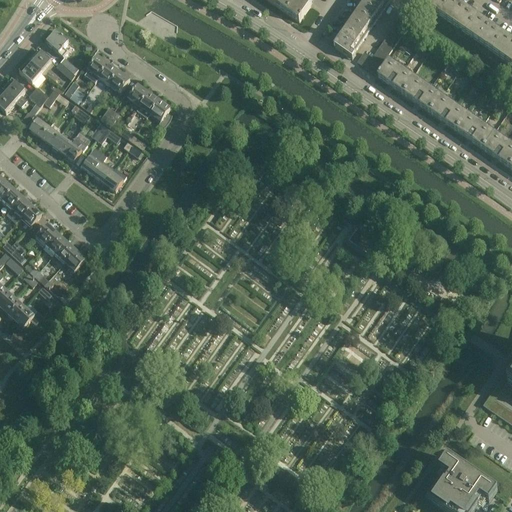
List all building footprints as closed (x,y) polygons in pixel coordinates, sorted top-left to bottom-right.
[(263,0),(299,25),(311,8),(309,7),(314,0),(263,0)] [(367,0),(334,49),(352,62),(355,57),(354,56),(392,0),(367,0)] [(357,65),(375,77),(428,0),(413,0),(372,60),(364,55),(357,65)] [(432,0),(426,9),(435,16),(511,69),(511,44),(447,0),(432,0)] [(46,45),(59,56),(63,60),(68,55),(63,51),(69,45),(56,34),(56,35),(55,34),(50,39),(51,39),(46,45)] [(29,65),(42,77),(52,66),(39,54),(29,65)] [(96,86),(99,82),(109,68),(98,60),(88,74),(94,79),(92,83),(96,86)] [(60,66),(75,79),(74,78),(79,73),(65,61),(61,66),(60,66)] [(377,79),(472,145),(511,172),(511,148),(389,63),(377,79)] [(42,77),(29,65),(19,76),(33,87),(42,77)] [(56,71),(72,84),(75,79),(60,66),(56,71)] [(109,90),(120,76),(109,68),(99,82),(109,90)] [(120,76),(109,90),(120,97),(130,83),(120,76)] [(26,95),(12,84),(2,95),(15,107),(16,106),(22,111),(28,104),(22,99),(26,95)] [(82,103),(74,97),(77,92),(79,89),(74,85),(65,98),(70,102),(79,108),(82,103)] [(139,111),(149,97),(138,89),(128,103),(139,111)] [(33,95),(45,105),(49,100),(37,90),(33,95)] [(50,110),(60,97),(54,93),(49,100),(45,105),(44,106),(50,110)] [(15,107),(2,95),(0,97),(0,111),(6,117),(15,107)] [(45,105),(33,95),(29,100),(41,110),(44,106),(45,105)] [(149,120),(150,119),(160,105),(149,97),(139,111),(145,115),(144,116),(149,120)] [(494,100),(491,104),(496,108),(499,103),(494,100)] [(160,105),(150,119),(160,126),(159,128),(164,132),(166,131),(168,129),(169,127),(170,125),(171,123),(172,121),(173,119),(172,119),(172,120),(167,116),(170,112),(160,105)] [(72,114),(76,117),(80,112),(76,108),(72,114)] [(90,108),(86,113),(91,116),(95,111),(90,108)] [(105,127),(114,114),(109,110),(100,123),(105,127)] [(76,117),(81,120),(85,115),(80,112),(76,117)] [(114,114),(105,127),(111,130),(120,118),(114,114)] [(28,115),(20,127),(26,131),(34,120),(28,115)] [(41,142),(49,131),(38,123),(30,134),(41,142)] [(101,126),(91,140),(97,144),(106,130),(101,126)] [(106,130),(97,144),(102,148),(112,134),(106,130)] [(49,131),(41,142),(53,150),(60,139),(49,131)] [(132,137),(128,143),(134,147),(138,141),(132,137)] [(60,139),(53,150),(63,157),(71,147),(71,146),(60,139)] [(71,147),(63,157),(74,165),(82,154),(83,155),(88,148),(76,140),(71,146),(71,147)] [(138,141),(134,147),(143,154),(147,148),(138,141)] [(128,146),(124,151),(128,154),(132,149),(128,146)] [(130,156),(126,161),(136,167),(143,157),(132,149),(128,154),(130,156)] [(102,168),(91,160),(83,171),(94,180),(102,168)] [(104,165),(102,168),(94,180),(105,187),(113,176),(115,173),(104,165)] [(113,176),(105,187),(116,195),(124,184),(113,176)] [(3,183),(0,185),(0,203),(1,204),(12,192),(3,183)] [(11,213),(22,201),(12,192),(1,204),(11,213)] [(11,213),(6,218),(15,227),(20,221),(20,222),(32,209),(22,201),(11,213)] [(32,209),(20,222),(30,231),(41,218),(32,209)] [(44,249),(57,236),(47,227),(35,240),(44,249)] [(54,258),(66,245),(57,236),(44,249),(54,258)] [(11,259),(20,249),(15,245),(11,249),(6,245),(2,250),(11,259)] [(66,245),(54,258),(64,267),(76,254),(66,245)] [(20,267),(21,266),(25,262),(20,258),(25,253),(20,249),(11,259),(20,267)] [(76,254),(64,267),(73,276),(85,263),(76,254)] [(0,261),(0,270),(5,266),(10,260),(5,256),(0,261)] [(10,260),(5,266),(8,269),(14,264),(10,260)] [(395,275),(396,276),(406,283),(413,273),(402,265),(395,275)] [(34,280),(39,275),(34,270),(29,276),(34,280)] [(39,275),(34,280),(43,288),(48,283),(39,275)] [(28,277),(23,282),(28,286),(33,281),(28,277)] [(33,281),(28,286),(33,291),(37,285),(33,281)] [(48,283),(43,288),(48,293),(53,288),(48,283)] [(53,297),(58,301),(67,292),(62,287),(53,297)] [(47,294),(42,290),(41,290),(40,289),(38,292),(39,293),(38,294),(47,303),(51,298),(47,294)] [(0,312),(2,315),(14,301),(5,293),(0,298),(0,312)] [(12,324),(24,310),(14,301),(2,315),(12,324)] [(24,310),(12,324),(22,332),(34,319),(24,310)] [(439,472),(442,474),(445,477),(427,503),(440,511),(476,511),(483,502),(489,507),(498,494),(448,460),(439,472)]
